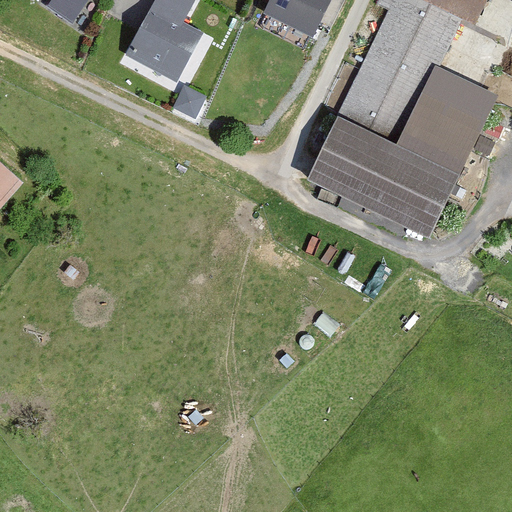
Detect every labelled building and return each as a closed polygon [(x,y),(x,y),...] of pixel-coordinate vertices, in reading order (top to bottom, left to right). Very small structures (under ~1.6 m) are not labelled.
[(51,0),(49,3),(73,21),(87,0),(51,0)] [(155,0),(125,55),(177,83),(205,33),(184,21),(195,0),(155,0)] [(267,0),(263,9),(312,35),(330,0),(267,0)] [(391,0),(306,179),(428,237),(496,95),(436,67),(460,14),(477,23),(488,0),(391,0)] [(184,86),(174,108),(195,118),(206,97),(184,86)] [(0,164),(0,210),(23,184),(0,164)]
